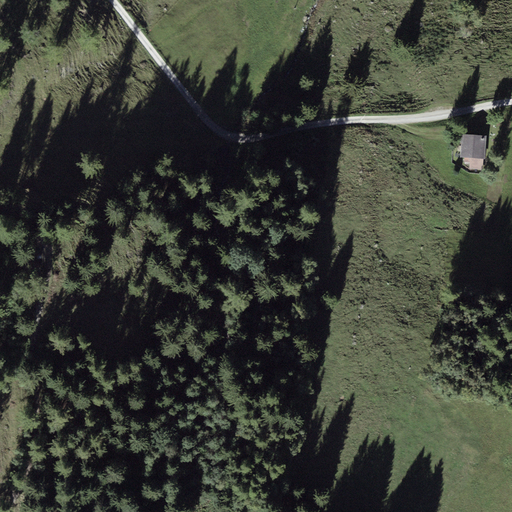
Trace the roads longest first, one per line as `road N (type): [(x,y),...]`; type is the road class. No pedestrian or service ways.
road 1 (track): [(511,101),(409,119),(227,134),(207,120),(114,0)]
road 2 (track): [(6,511),(36,456),(35,334),(49,265),(37,238),(0,210)]
